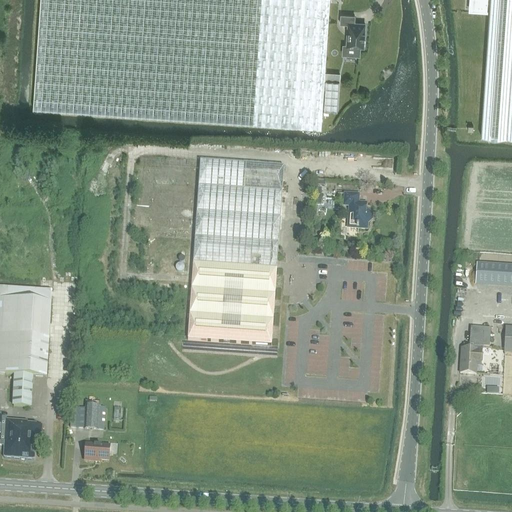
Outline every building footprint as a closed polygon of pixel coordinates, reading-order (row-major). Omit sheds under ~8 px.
[(40,0),(33,111),(321,130),(329,0),(40,0)] [(473,0),(473,11),(487,11),(487,0),(473,0)] [(511,0),(489,0),(481,136),(511,138),(511,0)] [(341,15),(340,24),(348,24),(346,46),(344,46),(343,56),(361,57),(361,48),(363,48),(364,39),(365,33),(364,32),(365,24),(354,23),(355,16),(341,15)] [(485,35),(484,31),(484,29),(481,25),(479,23),(477,22),(474,21),(472,21),(469,21),(466,22),(463,23),(461,24),(460,26),(458,29),(457,31),(457,35),(457,38),(458,40),(459,42),(461,45),(463,46),(465,47),(468,48),(470,49),(473,48),(476,48),(479,46),(481,45),(482,42),(484,40),(484,38),(485,35)] [(324,111),(324,115),(329,115),(329,111),(337,112),(339,82),(326,81),(324,111)] [(281,166),(197,160),(184,340),(271,347),(277,270),(274,269),(281,166)] [(372,220),(372,215),(369,211),(365,211),(366,204),(358,203),(359,195),(344,194),(344,205),(348,206),(348,218),(349,218),(349,228),(358,228),(358,229),(364,230),(365,230),(366,229),(367,228),(367,227),(367,224),(372,220)] [(476,284),(511,286),(511,266),(477,264),(476,284)] [(0,374),(14,375),(33,376),(46,377),(51,302),(52,292),(0,288),(0,374)] [(470,328),(469,345),(468,348),(483,349),(489,349),(490,329),(470,328)] [(468,348),(469,345),(463,344),(463,349),(461,349),(460,374),(476,375),(477,366),(481,367),(482,350),(483,350),(483,349),(468,348)] [(33,376),(14,375),(11,407),(31,409),(33,376)] [(72,429),(103,430),(105,430),(106,409),(101,409),(101,403),(86,403),(86,410),(73,409),(72,429)] [(6,421),(4,441),(3,459),(34,461),(35,448),(40,448),(42,425),(27,424),(27,422),(6,421)] [(110,462),(111,446),(86,445),(85,463),(101,463),(101,462),(110,462)]
